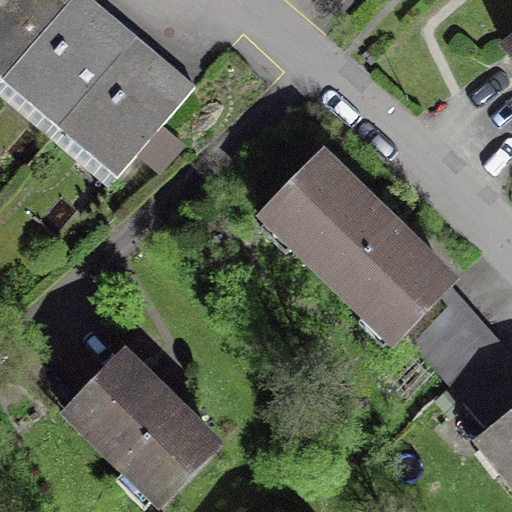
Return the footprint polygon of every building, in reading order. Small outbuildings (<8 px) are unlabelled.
[(73,0),(0,83),(0,85),(57,135),(134,48),(78,0),(73,0)] [(0,0),(0,83),(73,0),(0,0)] [(57,135),(114,186),(191,99),(134,48),(57,135)] [(447,286),(317,160),(260,218),(390,344),(447,286)] [(460,304),(413,343),(449,385),(495,347),(460,304)] [(511,400),(511,367),(495,347),(449,385),(482,426),(511,400)] [(153,511),(221,451),(130,351),(59,416),(146,511),(153,511)] [(511,423),(481,445),(511,487),(511,423)]
